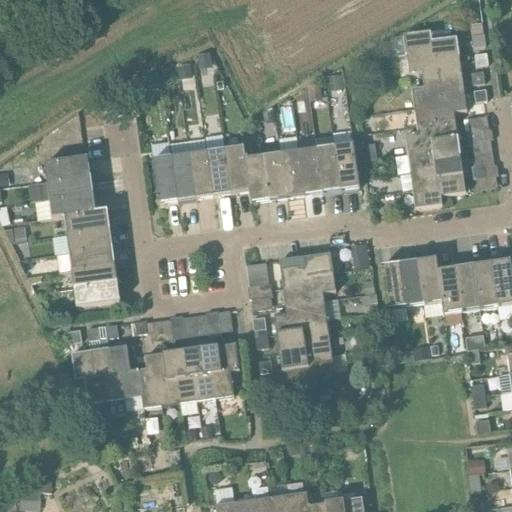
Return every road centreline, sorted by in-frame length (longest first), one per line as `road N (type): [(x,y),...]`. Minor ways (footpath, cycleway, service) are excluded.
road 1 (residential): [(229,240),(346,225),(381,235),(511,217)]
road 2 (residential): [(229,240),(237,300),(153,311),(145,251)]
road 3 (residential): [(145,251),(126,123)]
